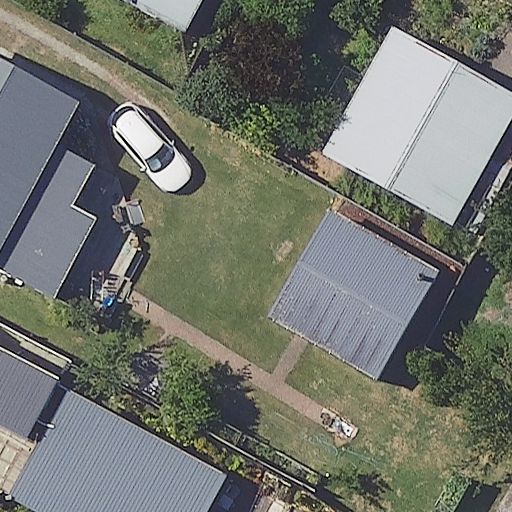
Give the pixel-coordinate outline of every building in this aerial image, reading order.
[(203,0),(144,0),(190,25),(203,0)] [(511,175),(511,85),(397,22),(329,146),(482,231),(511,175)] [(95,165),(54,143),(79,97),(0,55),(0,264),(55,295),(101,209),(78,196),(95,165)] [(441,264),(335,204),(273,313),(379,373),(441,264)] [(0,503),(21,498),(48,511),(206,511),(233,463),(0,340),(0,503)]
